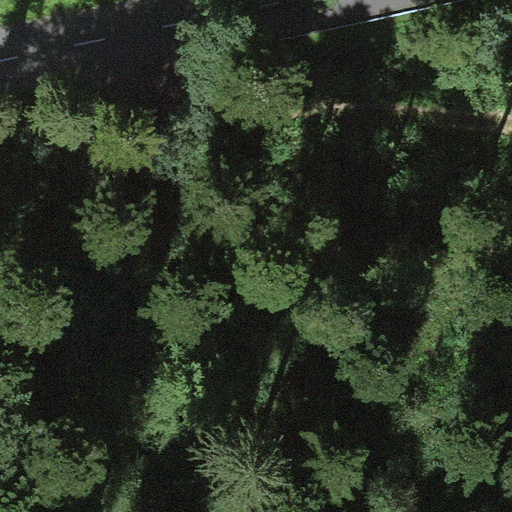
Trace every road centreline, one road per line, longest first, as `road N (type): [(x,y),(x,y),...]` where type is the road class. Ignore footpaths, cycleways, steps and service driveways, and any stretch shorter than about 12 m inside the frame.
road 1 (track): [(511,124),(334,115),(178,88),(97,38)]
road 2 (tertiary): [(0,55),(286,0)]
